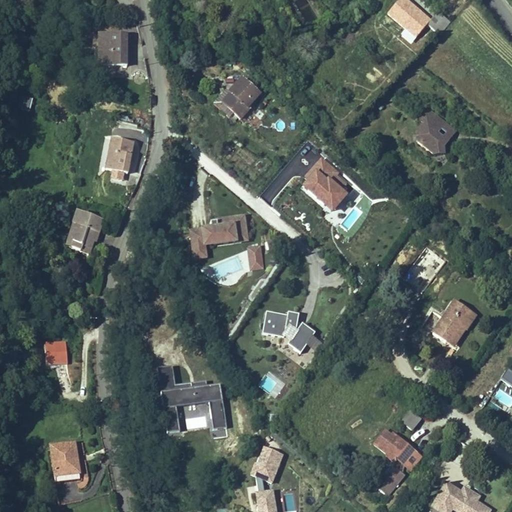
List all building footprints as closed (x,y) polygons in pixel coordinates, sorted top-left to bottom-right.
[(402,0),(386,19),(413,41),(431,21),(405,0),(402,0)] [(431,21),(427,25),(435,32),(446,20),(437,13),(431,21)] [(127,67),(128,37),(100,36),(100,67),(127,67)] [(229,93),(220,103),(233,114),(239,120),(248,110),(246,108),(258,94),(241,79),(229,93)] [(229,118),(233,114),(220,103),(229,93),(226,91),(214,105),(229,118)] [(32,102),(24,99),(21,110),(28,113),(32,102)] [(447,121),(432,109),(426,109),(419,118),(424,121),(424,126),(420,127),(417,131),(420,138),(435,151),(446,149),(445,144),(450,138),(440,129),(447,121)] [(457,129),(447,121),(440,129),(450,138),(457,129)] [(133,144),(111,139),(105,171),(111,172),(123,175),(127,175),(129,161),(133,144)] [(329,219),(346,198),(340,193),(349,184),(321,162),(296,192),(329,219)] [(178,169),(172,182),(180,185),(185,172),(178,169)] [(122,182),(123,175),(111,172),(110,180),(122,182)] [(172,182),(167,180),(163,189),(174,195),(180,185),(172,182)] [(102,223),(76,215),(73,226),(76,227),(71,242),(73,242),(71,249),(89,255),(93,242),(91,242),(92,238),(94,238),(96,234),(98,234),(102,223)] [(206,259),(205,248),(248,242),(244,218),(217,222),(217,224),(212,225),(212,228),(212,231),(193,234),(191,234),(195,261),(206,259)] [(71,242),(76,227),(73,226),(66,248),(71,249),(73,242),(71,242)] [(250,272),(264,269),(260,247),(246,249),(250,272)] [(475,317),(453,303),(432,334),(453,348),(465,330),(466,330),(475,317)] [(288,318),(267,314),(263,336),(285,339),(287,330),(298,333),(289,344),(296,349),(295,350),(301,355),(316,335),(303,325),(300,329),(298,327),(299,316),(288,315),(288,318)] [(66,366),(63,342),(40,345),(43,368),(66,366)] [(172,367),(155,370),(164,435),(178,433),(174,407),(210,402),(214,430),(225,428),(219,384),(207,385),(207,380),(175,385),(172,367)] [(511,377),(505,373),(499,382),(511,390),(511,377)] [(420,421),(410,413),(406,419),(415,427),(420,421)] [(415,427),(406,419),(402,424),(411,432),(415,427)] [(384,432),(374,445),(386,455),(385,456),(394,463),(396,460),(401,464),(399,472),(396,469),(378,490),(387,498),(405,476),(402,474),(404,467),(410,471),(421,458),(406,446),(404,448),(400,444),(401,443),(392,435),(390,437),(384,432)] [(79,475),(74,445),(50,449),(54,478),(79,475)] [(252,494),(255,511),(277,511),(273,490),(264,495),(261,482),(272,486),(284,456),(263,448),(256,465),(253,463),(248,477),(255,480),(257,493),(252,494)] [(444,487),(431,507),(439,511),(443,506),(450,511),(451,511),(484,511),(474,505),(469,502),(472,498),(462,492),(459,496),(444,487)]
